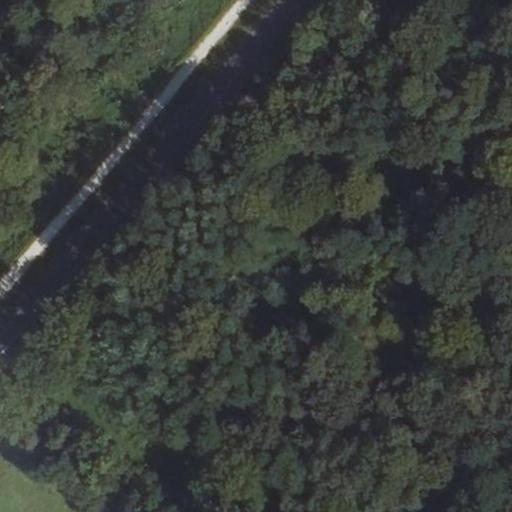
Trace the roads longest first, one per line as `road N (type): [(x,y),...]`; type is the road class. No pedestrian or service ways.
road 1 (tertiary): [(310,0),(146,198),(0,351)]
road 2 (track): [(7,343),(189,511)]
